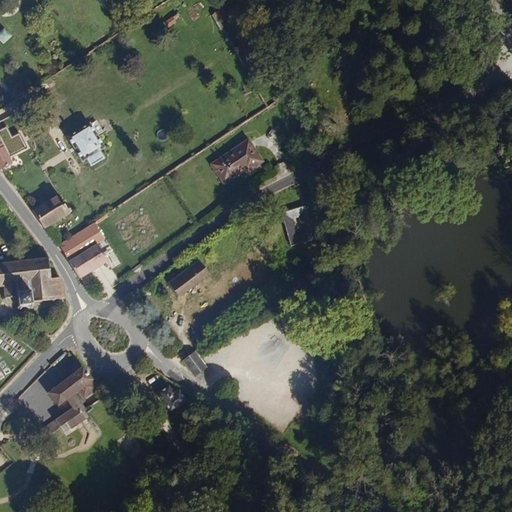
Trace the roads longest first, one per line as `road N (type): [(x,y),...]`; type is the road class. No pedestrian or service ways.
road 1 (residential): [(511,72),(278,186),(104,309)]
road 2 (tertiary): [(139,343),(373,511)]
road 3 (track): [(125,363),(220,511)]
road 4 (tertiary): [(87,312),(54,252),(0,183)]
